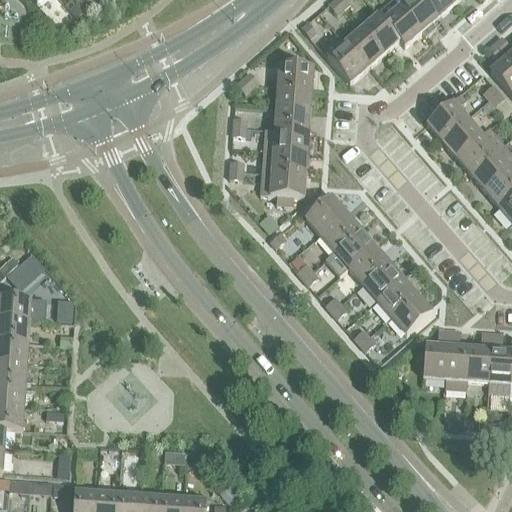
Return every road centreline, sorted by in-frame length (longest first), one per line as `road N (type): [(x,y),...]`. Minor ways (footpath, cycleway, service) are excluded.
road 1 (tertiary): [(435,511),(201,236),(149,153),(126,93)]
road 2 (tertiary): [(87,111),(153,241),(390,511)]
road 3 (residential): [(511,4),(382,113),(366,141),(499,297),(511,300)]
road 4 (tertiary): [(126,93),(179,70),(274,0)]
road 5 (tertiary): [(251,0),(115,72)]
